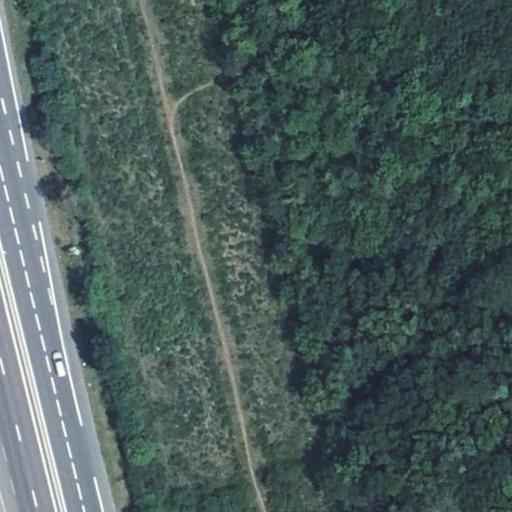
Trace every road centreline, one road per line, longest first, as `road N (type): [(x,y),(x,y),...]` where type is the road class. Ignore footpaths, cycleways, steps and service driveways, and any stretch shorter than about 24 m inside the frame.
road 1 (track): [(262,511),(142,0)]
road 2 (motorway): [(84,511),(0,168)]
road 3 (motorway): [(0,361),(36,511)]
